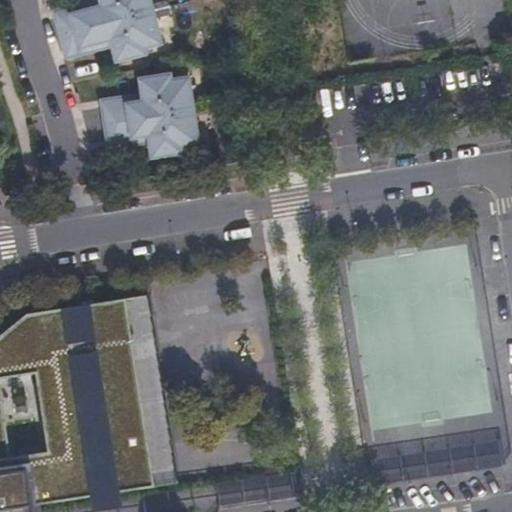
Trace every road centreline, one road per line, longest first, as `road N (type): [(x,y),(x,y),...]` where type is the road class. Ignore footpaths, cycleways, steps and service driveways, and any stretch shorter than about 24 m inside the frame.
road 1 (residential): [(82,230),(498,164)]
road 2 (residential): [(82,230),(62,124),(24,0)]
